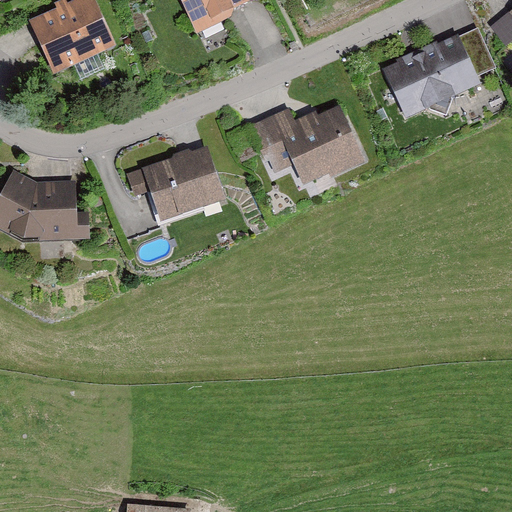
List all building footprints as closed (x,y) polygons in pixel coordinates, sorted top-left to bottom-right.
[(111,46),(89,0),(71,0),(20,24),(45,77),(111,46)] [(245,8),(240,0),(169,0),(187,36),(245,8)] [(511,10),(503,17),(511,28),(511,10)] [(449,38),(375,73),(398,124),(473,89),(449,38)] [(284,116),(233,138),(247,170),(279,157),(293,191),(358,164),(335,111),(290,130),(284,116)] [(202,144),(126,172),(136,197),(144,194),(153,219),(220,194),(202,144)] [(31,186),(7,173),(0,186),(0,238),(28,244),(79,243),(79,216),(66,216),(65,183),(31,186)]
